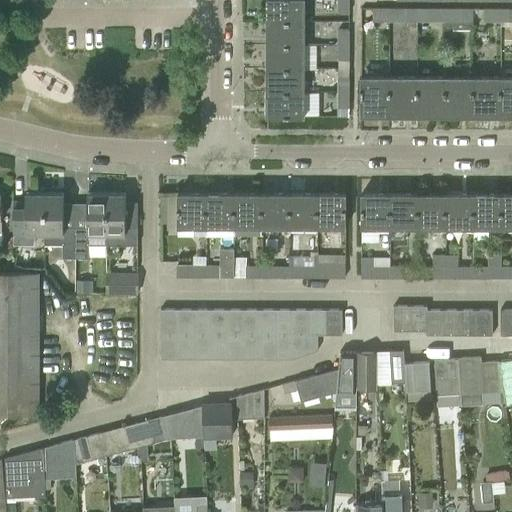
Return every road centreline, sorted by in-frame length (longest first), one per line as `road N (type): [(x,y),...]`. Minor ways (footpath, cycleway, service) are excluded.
road 1 (residential): [(0,442),(141,402),(148,156)]
road 2 (residential): [(511,156),(218,154)]
road 3 (residential): [(50,15),(220,14)]
road 4 (residential): [(0,130),(148,156)]
road 5 (residential): [(218,154),(220,14)]
